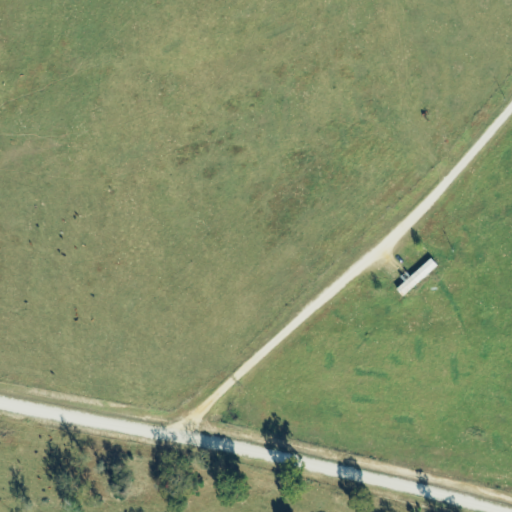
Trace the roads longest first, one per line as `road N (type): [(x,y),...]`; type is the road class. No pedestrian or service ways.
road 1 (residential): [(0,381),(112,405),(241,411),(266,431),(430,461),(511,486)]
road 2 (residential): [(241,411),(266,366),(410,270),(430,230),(511,138)]
